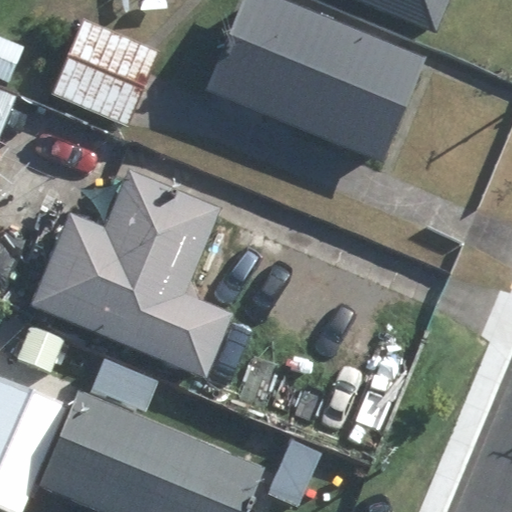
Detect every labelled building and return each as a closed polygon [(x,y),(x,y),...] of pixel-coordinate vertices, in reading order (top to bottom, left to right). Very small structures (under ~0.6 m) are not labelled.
[(427,66),(261,0),(245,0),(206,100),(384,171),(427,66)] [(331,0),(437,44),(455,0),(331,0)] [(82,26),(51,100),(127,132),(158,58),(82,26)] [(25,50),(0,40),(0,82),(10,87),(25,50)] [(0,99),(0,146),(17,107),(0,99)] [(235,322),(199,307),(190,286),(221,215),(129,177),(105,234),(66,218),(26,311),(207,388),(235,322)] [(14,511),(70,402),(10,372),(0,391),(0,511),(14,511)] [(247,511),(263,476),(78,400),(39,494),(82,511),(247,511)] [(66,511),(33,498),(27,511),(66,511)]
